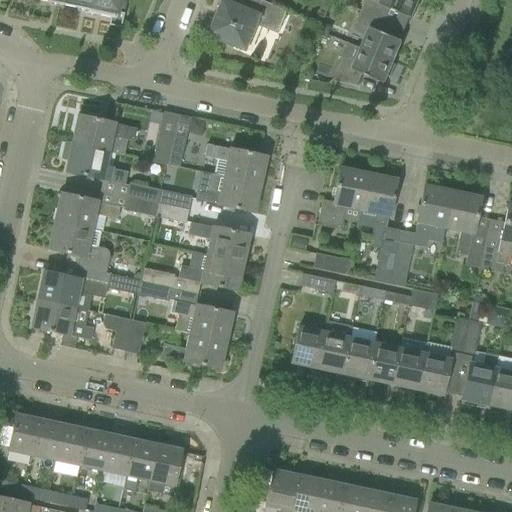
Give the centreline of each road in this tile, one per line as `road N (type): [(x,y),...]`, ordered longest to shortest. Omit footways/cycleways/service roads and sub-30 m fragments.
road 1 (residential): [(511,478),(232,416)]
road 2 (residential): [(409,142),(152,87)]
road 3 (residential): [(232,416),(0,367)]
road 4 (residential): [(232,416),(283,193)]
road 5 (residential): [(0,254),(33,81)]
road 6 (residential): [(460,0),(409,142)]
road 7 (residential): [(152,87),(54,70),(33,81)]
